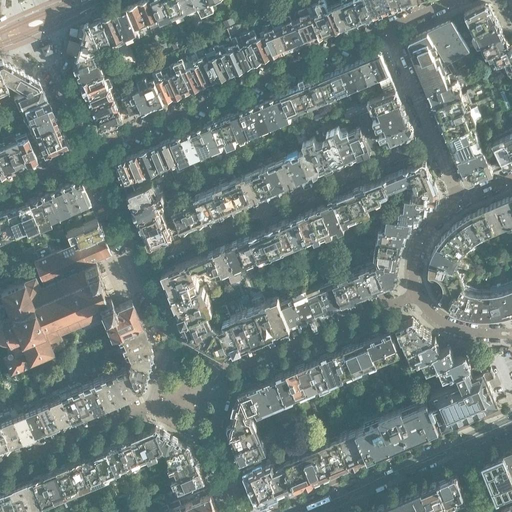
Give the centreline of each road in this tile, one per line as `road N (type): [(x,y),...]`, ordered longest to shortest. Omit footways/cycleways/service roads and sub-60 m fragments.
road 1 (residential): [(90,153),(387,27)]
road 2 (residential): [(138,265),(433,140)]
road 3 (tertiary): [(298,511),(511,421)]
road 4 (residential): [(227,372),(415,298)]
road 5 (residential): [(0,469),(152,408)]
road 6 (residential): [(433,140),(387,27)]
road 7 (residential): [(138,265),(90,153)]
